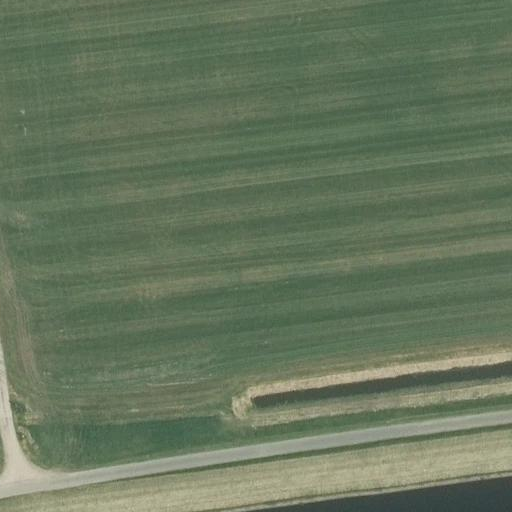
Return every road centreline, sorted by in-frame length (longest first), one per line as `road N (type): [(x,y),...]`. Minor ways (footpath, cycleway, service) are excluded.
road 1 (unclassified): [(0,492),(511,418)]
road 2 (track): [(23,487),(0,361)]
